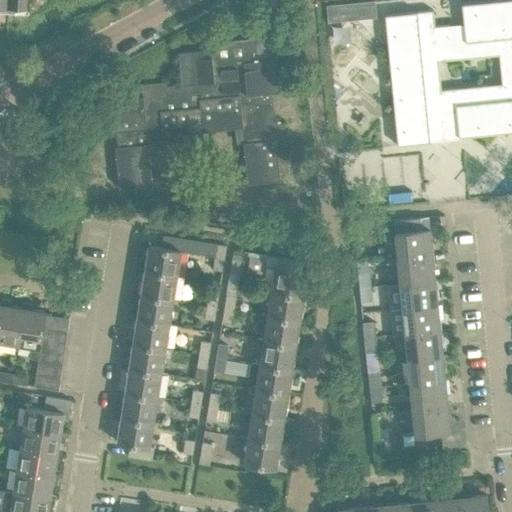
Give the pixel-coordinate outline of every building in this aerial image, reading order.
[(464,25),(447,26),(433,28),(432,12),(400,15),(384,16),(386,41),(389,64),(390,74),(391,86),(392,94),(394,116),(396,143),(397,144),(458,138),(462,137),(469,136),(498,134),(501,133),(510,132),(511,132),(511,0),(503,0),(462,4),(464,25)] [(343,4),(325,6),(327,23),(345,21),(347,21),(377,18),(377,17),(376,7),(375,1),(343,4)] [(221,60),(160,67),(167,134),(228,127),(230,142),(278,137),(277,134),(287,133),(280,70),(271,71),(267,42),(219,48),(221,60)] [(396,259),(432,255),(429,230),(420,231),(419,218),(393,221),(395,234),(394,234),(396,259)] [(373,231),(372,223),(354,225),(355,233),(373,231)] [(226,246),(187,239),(163,236),(161,247),(148,245),(144,270),(176,275),(179,252),(214,257),(212,269),(222,270),(226,246)] [(232,258),(230,271),(239,273),(241,260),(242,251),(233,250),(232,258)] [(399,284),(434,280),(432,255),(396,259),(399,284)] [(368,260),(356,261),(357,271),(357,272),(359,288),(371,287),(369,271),(368,260)] [(272,290),(302,295),(306,270),(276,265),(272,290)] [(172,299),(176,275),(144,270),(141,294),(172,299)] [(401,309),(437,305),(434,280),(399,284),(401,309)] [(371,287),(359,288),(360,302),(372,301),(371,287)] [(298,320),(302,295),(272,290),(268,315),(298,320)] [(207,305),(216,307),(218,293),(209,292),(207,305)] [(168,324),(172,299),(141,294),(137,319),(168,324)] [(224,308),(234,309),(236,296),(226,294),(224,308)] [(0,304),(3,305),(0,323),(0,341),(19,344),(24,308),(21,308),(10,306),(11,300),(1,299),(0,302),(0,304)] [(24,308),(19,344),(30,346),(29,358),(38,359),(39,352),(41,339),(43,327),(45,314),(45,311),(31,309),(32,303),(22,302),(21,308),(24,308)] [(214,320),(216,307),(207,305),(204,319),(214,320)] [(404,334),(439,330),(437,305),(401,309),(404,334)] [(231,323),(234,309),(224,308),(221,321),(231,323)] [(45,314),(43,327),(67,331),(68,318),(45,314)] [(294,344),(298,320),(268,315),(264,339),(294,344)] [(137,319),(133,344),(164,349),(168,324),(137,319)] [(363,338),(376,337),(374,321),(362,322),(363,338)] [(43,327),(41,339),(65,343),(67,331),(43,327)] [(407,359),(442,355),(439,330),(404,334),(407,359)] [(366,363),(378,362),(376,337),(363,338),(366,363)] [(41,339),(39,352),(63,356),(65,343),(41,339)] [(291,369),(294,344),(264,339),(260,364),(291,369)] [(199,354),(208,355),(211,342),(201,340),(199,354)] [(218,343),(216,357),(226,359),(228,345),(218,343)] [(160,373),(164,349),(133,344),(129,368),(160,373)] [(38,359),(37,364),(61,368),(63,356),(39,352),(38,359)] [(206,369),(208,355),(199,354),(197,367),(206,369)] [(409,384),(445,381),(442,355),(407,359),(409,384)] [(216,357),(214,371),(223,373),(226,359),(216,357)] [(369,388),(381,387),(378,362),(366,363),(369,388)] [(37,364),(35,377),(59,381),(61,368),(37,364)] [(287,393),(291,369),(260,364),(256,389),(287,393)] [(157,398),(160,373),(129,368),(125,393),(157,398)] [(13,383),(15,373),(2,372),(1,381),(13,383)] [(15,373),(13,383),(27,385),(28,375),(15,373)] [(35,377),(34,386),(57,390),(59,381),(35,377)] [(412,409),(447,406),(445,381),(409,384),(412,409)] [(381,387),(369,388),(370,402),(382,401),(381,387)] [(191,403),(201,404),(203,391),(193,389),(191,403)] [(283,418),(287,393),(256,389),(252,413),(283,418)] [(210,392),(208,406),(218,408),(220,394),(210,392)] [(153,422),(157,398),(125,393),(121,418),(153,422)] [(26,407),(23,428),(59,433),(59,431),(60,420),(67,421),(70,400),(45,396),(43,409),(26,407)] [(199,418),(201,404),(191,403),(188,416),(199,418)] [(208,406),(206,419),(216,421),(218,408),(208,406)] [(447,406),(412,409),(414,434),(400,436),(401,448),(442,444),(440,432),(450,431),(447,406)] [(279,443),(283,418),(252,413),(248,438),(279,443)] [(149,446),(153,422),(121,418),(117,442),(130,444),(128,456),(152,459),(154,447),(149,446)] [(23,428),(19,449),(55,454),(56,451),(57,442),(63,443),(65,432),(59,431),(59,433),(23,428)] [(275,467),(279,443),(248,438),(244,462),(275,467)] [(195,440),(185,439),(183,452),(193,454),(195,440)] [(212,443),(202,442),(200,455),(210,457),(212,443)] [(19,449),(16,470),(52,475),(52,473),(54,462),(60,463),(62,452),(56,451),(55,454),(19,449)] [(13,489),(13,491),(49,496),(49,494),(51,483),(57,484),(58,474),(52,473),(52,475),(16,470),(13,489)] [(1,510),(1,511),(10,511),(50,511),(52,505),(53,505),(55,495),(49,494),(49,496),(13,491),(4,489),(1,510)] [(487,511),(486,494),(461,496),(462,511),(487,511)] [(462,511),(461,496),(436,499),(436,511),(462,511)] [(436,511),(436,499),(410,501),(411,511),(436,511)] [(411,511),(410,501),(385,504),(385,511),(411,511)]
